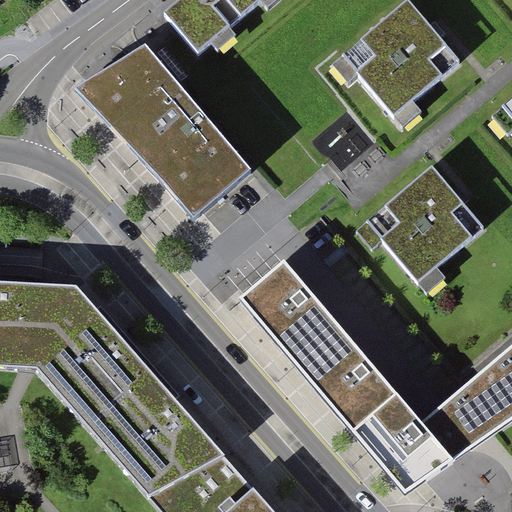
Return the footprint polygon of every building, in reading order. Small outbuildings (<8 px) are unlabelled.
[(181,0),(160,18),(177,38),(195,59),(209,48),(216,56),(235,40),(227,31),(259,5),(266,13),(282,0),(181,0)] [(427,29),(407,5),(330,69),(347,88),(357,79),(401,133),(420,117),(411,106),(459,66),(437,40),(432,35),(427,29)] [(136,54),(76,93),(194,221),(250,175),(143,49),(136,54)] [(511,100),(490,119),(507,138),(511,133),(511,100)] [(452,197),(431,171),(355,235),(372,255),(382,247),(425,298),(444,282),(435,272),(482,232),(462,208),(455,200),(452,197)] [(285,269),(242,306),(403,499),(464,456),(496,435),(511,424),(511,347),(431,415),(420,426),(285,269)] [(34,374),(148,499),(224,458),(73,295),(56,294),(0,291),(0,371),(17,372),(26,373),(34,374)] [(0,474),(14,472),(8,441),(0,442),(0,474)] [(148,499),(158,511),(234,511),(256,494),(224,458),(148,499)] [(273,511),(256,494),(234,511),(273,511)]
